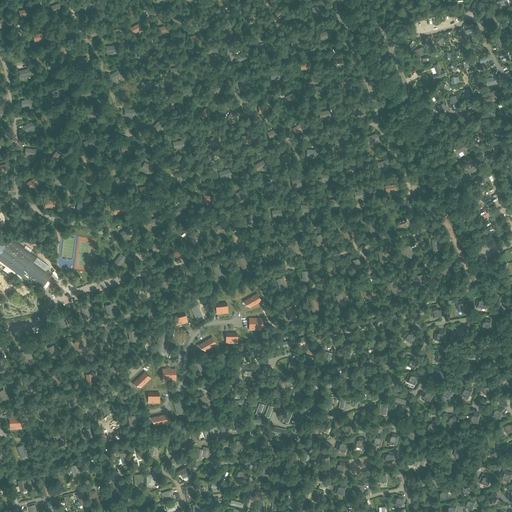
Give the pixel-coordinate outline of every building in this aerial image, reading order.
[(94,5),(90,0),(88,0),(82,5),(86,11),(94,5)] [(507,0),(503,0),(497,2),(499,9),(509,6),(507,0)] [(62,9),(60,3),(50,6),(53,13),(62,9)] [(321,4),(311,8),(313,15),(324,11),(321,4)] [(30,16),(28,9),(19,10),(20,17),(30,16)] [(271,16),(276,21),(283,15),(278,10),(271,16)] [(488,12),(484,14),(488,26),(493,25),(488,12)] [(497,13),(492,15),(496,26),(497,26),(500,25),(501,24),(497,13)] [(139,23),(130,28),(133,34),(142,30),(139,23)] [(61,29),(65,35),(73,30),(69,24),(61,29)] [(227,36),(233,32),(227,24),(222,28),(227,36)] [(167,25),(158,27),(159,34),(169,32),(167,25)] [(98,27),(89,30),(91,37),(100,33),(98,27)] [(477,27),(465,30),(466,35),(478,31),(477,27)] [(319,33),(321,40),(332,36),(329,30),(319,33)] [(42,32),(33,35),(35,42),(44,39),(42,32)] [(199,34),(190,36),(192,43),(201,40),(199,34)] [(290,39),(292,46),(301,43),(299,36),(290,39)] [(265,44),(267,51),(277,48),(275,41),(265,44)] [(106,53),(116,52),(115,45),(106,46),(106,53)] [(211,46),(209,53),(218,56),(220,49),(211,46)] [(509,51),(499,53),(500,58),(506,56),(507,61),(511,59),(509,51)] [(245,52),(236,55),(239,62),(247,59),(245,52)] [(341,55),(332,57),(333,64),(342,62),(341,55)] [(59,67),(57,60),(46,62),(48,69),(59,67)] [(443,76),(446,74),(444,70),(441,71),(438,64),(434,65),(437,73),(433,75),(434,79),(438,77),(439,78),(443,76)] [(31,75),(29,68),(19,71),(20,78),(31,75)] [(109,75),(112,81),(121,76),(117,70),(109,75)] [(281,78),(279,71),(270,72),(271,79),(281,78)] [(487,86),(496,84),(494,77),(485,79),(487,86)] [(151,80),(141,82),(142,89),(152,88),(151,80)] [(349,80),(339,82),(341,89),(351,87),(349,80)] [(251,88),(248,81),(239,84),(241,91),(251,88)] [(224,89),(219,83),(212,89),(216,95),(224,89)] [(51,92),(53,98),(62,95),(59,88),(51,92)] [(89,88),(80,90),(82,97),(91,94),(89,88)] [(192,88),(182,90),(183,97),(193,95),(192,88)] [(294,92),(285,96),(289,102),(297,98),(294,92)] [(488,101),(496,99),(495,92),(486,94),(488,101)] [(163,106),(168,111),(175,104),(170,99),(163,106)] [(470,111),(478,108),(475,100),(473,101),(473,103),(467,105),(470,111)] [(442,115),(449,112),(447,108),(446,109),(444,103),(438,106),(442,115)] [(199,113),(203,119),(211,113),(206,107),(199,113)] [(98,111),(88,109),(87,116),(96,118),(98,111)] [(329,109),(319,112),(321,119),(331,116),(329,109)] [(238,114),(231,110),(226,120),(233,123),(238,114)] [(51,116),(53,123),(62,120),(60,114),(51,116)] [(158,131),(164,124),(159,120),(153,126),(158,131)] [(32,121),(23,126),(27,132),(35,128),(32,121)] [(473,133),(482,124),(479,121),(470,130),(473,133)] [(300,123),(292,128),(296,134),(304,128),(300,123)] [(499,136),(504,127),(497,124),(493,133),(499,136)] [(267,132),(270,138),(278,135),(276,128),(267,132)] [(481,138),(487,132),(483,128),(476,134),(481,138)] [(452,139),(459,136),(458,133),(457,134),(454,129),(449,131),(452,139)] [(376,133),(366,137),(369,143),(371,143),(379,140),(376,133)] [(250,134),(241,136),(242,143),(252,142),(250,134)] [(209,145),(219,143),(218,136),(208,138),(209,145)] [(92,138),(83,142),(86,148),(95,145),(92,138)] [(183,139),(173,142),(174,149),(185,146),(183,139)] [(335,146),(345,147),(345,140),(335,139),(335,146)] [(458,153),(467,148),(464,142),(454,147),(458,153)] [(36,149),(26,147),(24,154),(35,156),(36,149)] [(50,158),(57,162),(62,155),(56,151),(50,158)] [(292,158),(289,152),(280,156),(283,162),(292,158)] [(497,161),(497,158),(495,158),(494,153),(488,154),(490,163),(497,161)] [(263,160),(254,165),(258,171),(266,166),(263,160)] [(386,160),(376,163),(378,170),(388,166),(386,160)] [(476,160),(467,165),(470,171),(480,166),(476,160)] [(145,161),(141,168),(150,172),(153,166),(145,161)] [(0,165),(0,167),(1,172),(10,169),(8,163),(0,165)] [(346,172),(356,169),(354,163),(345,165),(346,172)] [(231,175),(229,168),(218,172),(221,179),(231,175)] [(185,171),(176,173),(177,180),(187,178),(185,171)] [(89,185),(95,176),(89,172),(83,180),(89,185)] [(479,184),(489,180),(486,173),(477,177),(479,184)] [(126,180),(123,174),(115,177),(117,184),(126,180)] [(64,175),(55,176),(55,183),(65,182),(64,175)] [(35,177),(26,183),(30,189),(39,183),(35,177)] [(292,180),(293,187),(302,186),(301,178),(292,180)] [(395,184),(384,185),(386,193),(396,191),(395,184)] [(139,187),(140,194),(150,193),(148,186),(139,187)] [(243,189),(235,193),(238,200),(246,196),(243,189)] [(354,192),(356,199),(366,196),(365,189),(354,192)] [(45,201),(46,208),(55,206),(54,199),(45,201)] [(86,202),(78,200),(76,209),(83,211),(86,202)] [(119,203),(111,208),(115,214),(123,209),(119,203)] [(426,206),(429,218),(436,216),(433,204),(426,206)] [(183,206),(173,209),(176,216),(185,213),(183,206)] [(272,210),(273,217),(282,215),(281,208),(272,210)] [(20,216),(30,223),(34,217),(24,211),(20,216)] [(251,215),(242,218),(244,225),(253,222),(251,215)] [(147,220),(148,227),(158,225),(156,218),(147,220)] [(373,221),(366,224),(370,233),(377,230),(373,221)] [(216,226),(218,232),(227,230),(225,223),(216,226)] [(119,233),(123,238),(132,233),(129,227),(119,233)] [(348,227),(341,230),(346,241),(353,238),(348,227)] [(198,231),(188,235),(190,241),(200,237),(198,231)] [(326,241),(321,233),(315,236),(319,245),(326,241)] [(42,288),(52,275),(34,262),(37,257),(12,238),(8,243),(3,239),(0,244),(0,253),(0,254),(0,260),(22,277),(24,275),(42,288)] [(432,240),(433,251),(440,250),(438,240),(432,240)] [(163,247),(160,241),(151,244),(153,251),(163,247)] [(300,249),(296,241),(290,244),(294,252),(300,249)] [(402,250),(407,258),(413,254),(408,246),(402,250)] [(275,256),(268,248),(263,252),(269,260),(275,256)] [(385,251),(378,253),(380,262),(386,261),(385,251)] [(114,262),(120,266),(127,257),(121,253),(114,262)] [(249,265),(244,256),(238,259),(243,269),(249,265)] [(352,260),(355,269),(362,267),(359,258),(352,260)] [(223,274),(219,263),(212,265),(216,276),(223,274)] [(326,267),(329,275),(335,273),(333,265),(326,267)] [(448,268),(442,272),(447,280),(453,276),(448,268)] [(195,280),(192,269),(186,271),(188,282),(195,280)] [(301,271),(302,280),(309,280),(308,270),(301,271)] [(416,276),(418,285),(425,283),(423,274),(416,276)] [(283,277),(276,279),(279,288),(286,286),(283,277)] [(170,288),(166,278),(159,281),(163,290),(170,288)] [(393,280),(387,284),(393,294),(400,290),(393,280)] [(367,287),(361,290),(366,301),(373,297),(367,287)] [(142,298),(138,288),(132,290),(135,300),(142,298)] [(257,293),(246,299),(250,306),(261,300),(257,293)] [(340,306),(347,303),(342,293),(335,296),(340,306)] [(476,307),(486,309),(488,299),(482,297),(481,300),(477,300),(476,307)] [(312,312),(319,310),(316,299),(309,300),(312,312)] [(456,302),(458,312),(468,310),(467,303),(464,304),(463,300),(456,302)] [(227,302),(216,303),(217,311),(222,310),(223,313),(228,312),(227,302)] [(115,314),(112,303),(105,305),(108,316),(115,314)] [(91,316),(87,305),(81,307),(84,318),(91,316)] [(197,305),(191,308),(196,318),(202,315),(197,305)] [(287,319),(294,317),(291,306),(284,308),(287,319)] [(430,308),(432,318),(443,315),(441,309),(438,310),(437,306),(430,308)] [(184,312),(174,315),(176,322),(181,320),(182,323),(187,322),(184,312)] [(68,325),(64,317),(58,320),(62,328),(68,325)] [(250,318),(250,327),(258,327),(258,329),(262,329),(263,318),(250,318)] [(490,330),(492,320),(485,319),(485,322),(481,321),(480,328),(490,330)] [(467,335),(467,324),(461,324),(460,327),(457,327),(456,334),(467,335)] [(170,331),(160,328),(155,350),(165,352),(170,331)] [(128,331),(129,341),(137,340),(135,330),(128,331)] [(444,341),(445,331),(439,330),(438,333),(435,333),(434,340),(444,341)] [(411,344),(417,335),(411,331),(409,334),(406,332),(402,338),(411,344)] [(227,333),(227,340),(232,340),(232,343),(237,343),(237,333),(227,333)] [(103,345),(110,343),(108,334),(101,336),(103,345)] [(388,347),(391,338),(384,335),(381,345),(388,347)] [(212,337),(201,343),(205,350),(216,344),(212,337)] [(79,339),(73,343),(79,351),(85,346),(79,339)] [(371,339),(367,349),(374,351),(377,341),(371,339)] [(52,356),(59,353),(54,344),(48,348),(52,356)] [(350,345),(345,358),(350,359),(354,347),(350,345)] [(25,362),(32,359),(28,349),(21,352),(25,362)] [(338,349),(334,361),(338,363),(342,351),(338,349)] [(324,357),(323,359),(330,362),(330,359),(332,354),(326,352),(324,357)] [(436,362),(446,363),(447,356),(444,356),(444,352),(437,352),(436,362)] [(305,355),(302,365),(307,366),(308,361),(312,362),(313,357),(305,355)] [(414,370),(419,360),(413,357),(412,360),(408,358),(405,365),(414,370)] [(200,361),(193,363),(197,374),(203,372),(200,361)] [(290,361),(287,369),(294,371),(296,363),(290,361)] [(390,365),(382,362),(378,372),(382,374),(384,368),(388,370),(390,365)] [(109,368),(113,376),(120,373),(115,365),(109,368)] [(372,371),(363,368),(360,378),(365,380),(366,374),(371,375),(372,371)] [(435,379),(445,378),(445,371),(442,371),(442,368),(434,368),(435,379)] [(163,369),(163,377),(171,377),(171,380),(175,380),(175,369),(163,369)] [(144,372),(135,380),(141,386),(150,378),(144,372)] [(52,376),(56,384),(62,381),(58,373),(52,376)] [(86,374),(87,383),(94,383),(93,373),(86,374)] [(343,373),(343,384),(347,384),(348,378),(352,379),(353,374),(343,373)] [(415,385),(419,376),(413,373),(411,376),(408,374),(405,381),(415,385)] [(505,387),(506,383),(508,377),(503,375),(500,385),(505,387)] [(338,379),(330,376),(327,386),(331,387),(333,382),(337,383),(338,379)] [(315,377),(312,387),(316,388),(318,383),(322,384),(323,379),(315,377)] [(24,383),(27,393),(34,391),(30,380),(24,383)] [(302,380),(299,389),(306,391),(309,383),(302,380)] [(487,396),(494,388),(489,384),(487,387),(484,384),(480,390),(487,396)] [(468,399),(473,389),(467,386),(466,389),(463,388),(459,394),(468,399)] [(449,400),(454,391),(448,387),(447,390),(443,388),(440,395),(449,400)] [(4,389),(0,390),(0,396),(2,400),(9,397),(4,389)] [(429,402),(435,394),(430,390),(429,392),(425,390),(421,396),(429,402)] [(294,391),(293,395),(304,399),(305,395),(294,391)] [(148,393),(148,400),(154,400),(154,402),(159,402),(159,393),(148,393)] [(204,394),(198,398),(205,408),(211,404),(204,394)] [(68,398),(69,408),(76,406),(75,397),(68,398)] [(177,414),(184,411),(180,400),(173,402),(177,414)] [(315,403),(311,414),(315,416),(319,405),(315,403)] [(380,415),(386,415),(388,405),(381,404),(380,415)] [(108,405),(102,407),(104,415),(111,413),(108,405)] [(399,405),(396,416),(400,417),(404,407),(399,405)] [(36,411),(40,419),(46,415),(42,407),(36,411)] [(301,407),(296,418),(301,420),(305,409),(301,407)] [(491,416),(501,419),(504,409),(497,407),(496,410),(493,409),(491,416)] [(367,408),(364,419),(369,420),(370,415),(375,416),(376,411),(367,408)] [(288,411),(283,421),(287,423),(292,413),(288,411)] [(478,424),(480,414),(474,412),(473,416),(469,415),(468,422),(478,424)] [(166,414),(154,416),(155,425),(168,422),(166,414)] [(130,426),(137,424),(135,415),(128,416),(130,426)] [(454,427),(459,418),(454,415),(452,417),(449,416),(445,422),(454,427)] [(22,417),(9,418),(10,426),(18,426),(18,428),(23,428),(22,417)] [(250,429),(255,430),(256,424),(260,425),(261,420),(252,419),(250,429)] [(435,432),(438,422),(432,420),(431,423),(427,422),(425,429),(435,432)] [(502,425),(507,434),(511,430),(511,423),(510,424),(508,421),(502,425)] [(320,426),(314,424),(312,432),(318,434),(320,426)] [(85,439),(92,437),(90,428),(83,430),(85,439)] [(295,428),(293,432),(298,434),(295,439),(299,441),(303,432),(295,428)] [(412,442),(419,434),(414,429),(412,432),(409,429),(404,435),(412,442)] [(61,446),(67,442),(61,432),(55,436),(61,446)] [(186,434),(175,436),(176,441),(182,439),(183,444),(188,443),(186,434)] [(387,442),(396,444),(398,435),(393,434),(392,437),(388,436),(387,442)] [(383,437),(377,435),(376,438),(373,437),(371,443),(380,446),(383,437)] [(355,440),(353,446),(362,449),(364,440),(359,438),(358,441),(355,440)] [(237,440),(234,449),(241,451),(243,442),(237,440)] [(227,442),(219,443),(220,453),(224,453),(224,447),(228,446),(227,442)] [(337,444),(336,450),(345,452),(347,443),(342,442),(341,445),(337,444)] [(21,458),(28,455),(23,444),(17,447),(21,458)] [(151,444),(150,454),(157,455),(158,445),(151,444)] [(143,447),(136,449),(139,459),(146,457),(143,447)] [(455,447),(453,455),(459,457),(461,449),(455,447)] [(318,449),(315,453),(319,456),(316,461),(318,463),(325,455),(318,449)] [(488,452),(493,461),(503,456),(500,450),(497,452),(495,449),(488,452)] [(127,451),(120,453),(123,463),(130,462),(127,451)] [(384,454),(382,460),(391,463),(394,454),(388,452),(387,455),(384,454)] [(179,453),(171,460),(176,465),(184,458),(179,453)] [(305,453),(301,462),(307,464),(311,455),(305,453)] [(422,455),(422,458),(420,465),(425,466),(429,457),(422,455)] [(110,456),(103,457),(105,468),(113,466),(110,456)] [(420,465),(422,458),(416,456),(413,465),(419,467),(420,465)] [(280,457),(276,460),(284,469),(288,466),(280,457)] [(94,459),(87,461),(90,471),(97,469),(94,459)] [(321,463),(314,470),(317,473),(324,466),(321,463)] [(335,465),(334,471),(343,473),(345,464),(340,463),(339,466),(335,465)] [(79,464),(71,466),(74,476),(81,474),(79,464)] [(211,465),(205,475),(210,477),(215,467),(211,465)] [(258,469),(262,478),(269,476),(265,466),(258,469)] [(188,467),(179,472),(183,478),(192,473),(188,467)] [(243,480),(247,471),(241,468),(240,471),(237,470),(233,476),(243,480)] [(509,482),(511,475),(511,472),(503,469),(501,475),(504,476),(503,480),(509,482)] [(62,471),(54,473),(57,483),(64,481),(62,471)] [(218,475),(216,479),(224,482),(228,472),(224,471),(222,477),(218,475)] [(377,482),(386,482),(386,472),(380,473),(380,476),(377,476),(377,482)] [(40,474),(33,476),(36,485),(43,483),(40,474)] [(143,474),(134,475),(135,485),(143,485),(143,474)] [(147,474),(146,485),(155,485),(155,474),(147,474)] [(488,486),(492,476),(486,474),(484,477),(481,476),(479,483),(488,486)] [(315,478),(315,482),(320,483),(320,487),(325,488),(326,479),(315,478)] [(26,479),(18,481),(21,491),(29,489),(26,479)] [(122,479),(114,482),(118,492),(125,489),(122,479)] [(354,484),(353,491),(362,493),(364,484),(359,483),(358,485),(354,484)] [(9,494),(7,484),(0,485),(0,490),(4,489),(5,495),(9,494)] [(460,486),(462,497),(469,495),(468,491),(472,490),(470,484),(460,486)] [(196,485),(186,487),(187,494),(197,492),(196,485)] [(260,485),(256,485),(256,494),(267,493),(267,489),(260,489),(260,485)] [(336,487),(334,493),(343,496),(345,487),(340,485),(339,488),(336,487)] [(307,488),(304,496),(310,498),(313,489),(307,488)] [(449,498),(447,488),(441,489),(441,492),(438,493),(439,500),(449,498)] [(171,489),(161,493),(163,501),(174,497),(171,489)] [(96,490),(89,492),(91,502),(99,501),(96,490)] [(495,504),(498,494),(492,492),(491,495),(487,494),(485,501),(495,504)] [(85,493),(78,494),(80,505),(87,503),(85,493)] [(289,495),(286,498),(291,502),(288,505),(291,508),(297,502),(289,495)] [(402,507),(405,497),(398,495),(397,498),(394,497),(392,504),(402,507)] [(435,497),(428,496),(427,506),(433,507),(435,497)] [(473,510),(477,500),(470,498),(469,501),(466,499),(463,506),(473,510)] [(176,502),(166,504),(167,511),(178,509),(176,502)]
